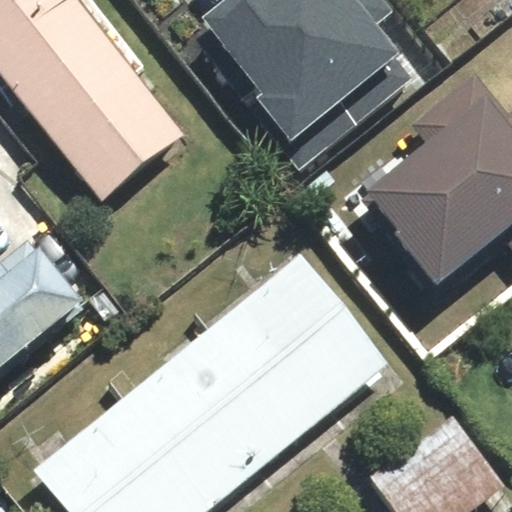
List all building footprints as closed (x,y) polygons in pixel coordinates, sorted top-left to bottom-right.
[(0,0),(0,86),(103,212),(186,145),(73,8),(82,0),(0,0)] [(225,0),(204,17),(266,91),(249,104),(301,166),(409,77),(368,28),(392,9),(384,0),(225,0)] [(431,157),(362,210),(434,302),(511,241),(511,117),(507,122),(476,82),(411,131),(431,157)] [(0,386),(85,318),(28,248),(0,270),(0,386)] [(299,263),(32,481),(57,511),(221,511),(390,374),(299,263)] [(456,424),(370,482),(389,511),(494,511),(508,503),(456,424)]
